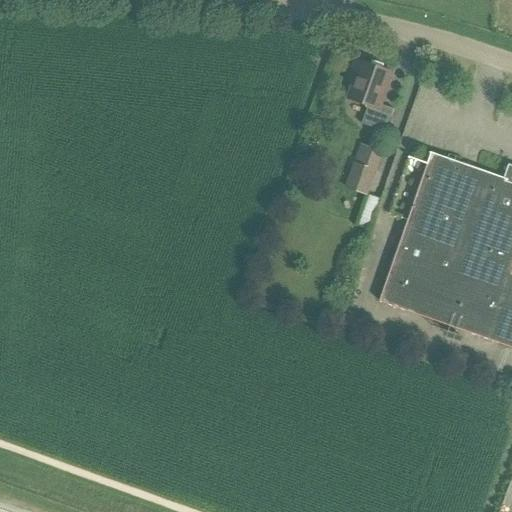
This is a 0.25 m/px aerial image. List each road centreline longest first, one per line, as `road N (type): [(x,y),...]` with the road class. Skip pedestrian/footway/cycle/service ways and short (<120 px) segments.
road 1 (residential): [(511,64),(343,14),(207,0)]
road 2 (track): [(0,446),(180,511)]
